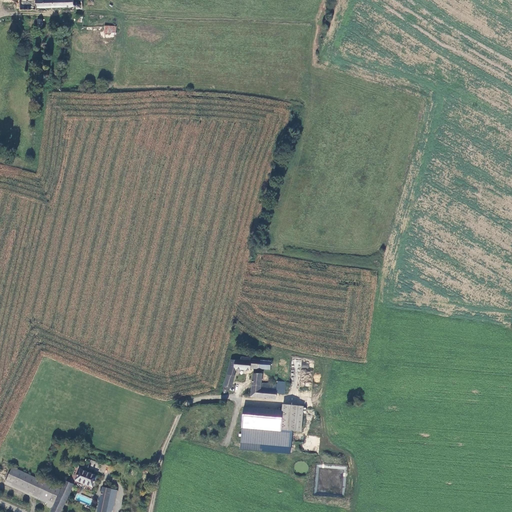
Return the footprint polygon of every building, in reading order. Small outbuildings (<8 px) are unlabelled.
[(35,10),(35,8),(75,7),(75,10),(81,10),(80,0),(18,0),(18,1),(19,11),(35,10)] [(240,360),(230,360),(222,391),(222,393),(223,394),(224,394),(225,394),(226,392),(226,390),(227,391),(229,386),(231,386),(235,375),(234,375),(235,369),(250,369),(251,366),(264,368),(265,360),(251,359),(251,358),(240,357),(240,360)] [(276,400),(277,393),(278,385),(269,384),(268,389),(260,387),(260,383),(261,373),(253,372),(249,395),(276,400)] [(284,394),(286,382),(278,381),(278,385),(277,393),(284,394)] [(303,407),(282,405),(281,411),(279,431),(292,432),(300,433),(303,407)] [(241,427),(279,431),(281,411),(243,407),(241,427)] [(292,432),(279,431),(241,427),(240,442),(290,447),(292,432)] [(60,489),(10,468),(4,483),(48,501),(51,494),(57,496),(60,489)] [(97,475),(79,469),(75,480),(93,487),(97,475)] [(57,496),(51,494),(48,501),(49,501),(47,505),(52,508),(51,511),(53,511),(52,511),(60,511),(72,485),(70,484),(72,481),(65,478),(60,489),(57,496)] [(96,511),(106,511),(111,490),(102,488),(96,511)] [(111,490),(106,511),(111,511),(115,491),(111,490)]
